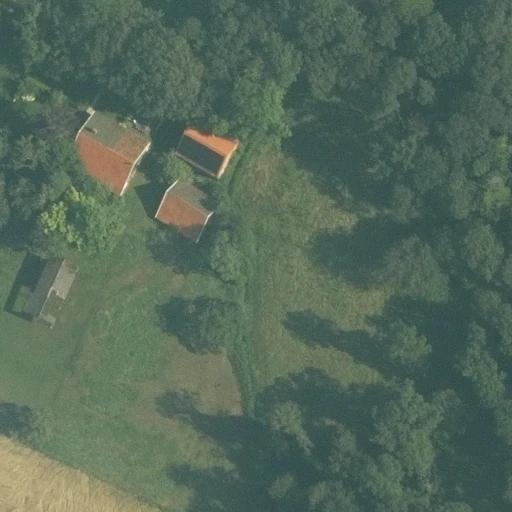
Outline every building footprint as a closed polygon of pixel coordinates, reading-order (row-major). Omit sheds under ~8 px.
[(197,104),(217,107),(222,91),(202,86),(197,104)] [(95,119),(69,165),(86,174),(84,178),(120,199),(148,149),(95,119)] [(239,148),(197,125),(176,159),(218,184),(239,148)] [(155,219),(196,246),(221,208),(180,181),(155,219)] [(80,273),(51,260),(25,318),(54,331),(80,273)]
